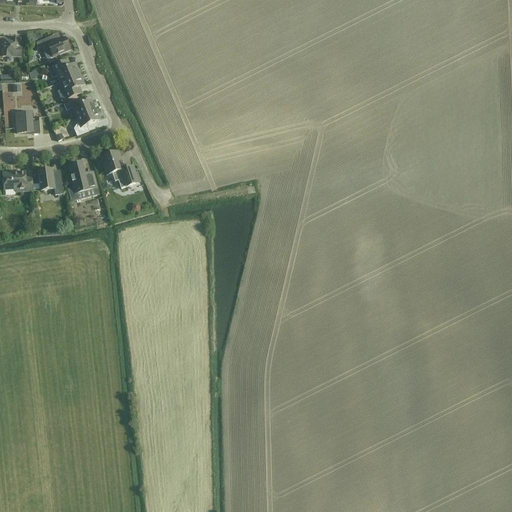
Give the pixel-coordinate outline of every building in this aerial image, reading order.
[(36,42),(34,35),(27,38),(30,44),(36,42)] [(53,59),(70,51),(65,39),(52,44),(49,38),(36,44),(38,50),(42,49),(47,61),(53,59)] [(20,58),(21,50),(19,49),(20,41),(17,41),(17,42),(4,41),(3,48),(0,47),(0,59),(2,60),(2,58),(11,58),(11,57),(20,58)] [(60,84),(80,75),(75,64),(65,69),(63,63),(48,69),(52,79),(57,77),(60,84)] [(85,86),(80,75),(60,84),(63,91),(57,93),(62,103),(83,94),(80,88),(85,86)] [(77,119),(95,111),(91,101),(78,107),(75,101),(64,106),(66,112),(73,109),(77,119)] [(33,136),(40,135),(39,123),(33,123),(32,114),(23,114),(20,111),(17,115),(16,115),(17,135),(33,134),(33,136)] [(77,125),(74,130),(74,132),(77,138),(89,133),(86,127),(99,122),(95,111),(77,119),(79,124),(77,125)] [(61,135),(55,137),(58,143),(63,141),(61,135)] [(121,190),(139,184),(133,167),(124,170),(118,153),(101,159),(107,177),(112,175),(115,183),(118,182),(121,190)] [(82,164),(68,167),(74,189),(68,191),(71,203),(77,202),(75,195),(97,190),(94,177),(86,179),(82,164)] [(55,197),(64,195),(61,175),(53,176),(52,170),(38,172),(41,192),(54,190),(55,197)] [(16,194),(33,193),(33,191),(32,185),(32,179),(26,179),(25,173),(3,175),(4,192),(15,191),(16,194)]
